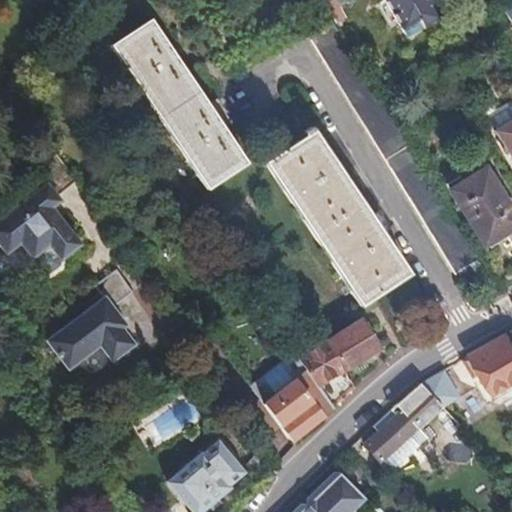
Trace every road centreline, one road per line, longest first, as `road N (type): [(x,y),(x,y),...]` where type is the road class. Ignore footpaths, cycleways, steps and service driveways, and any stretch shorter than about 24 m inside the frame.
road 1 (residential): [(298,47),(471,335)]
road 2 (residential): [(471,335),(405,374),(295,473),(264,511)]
